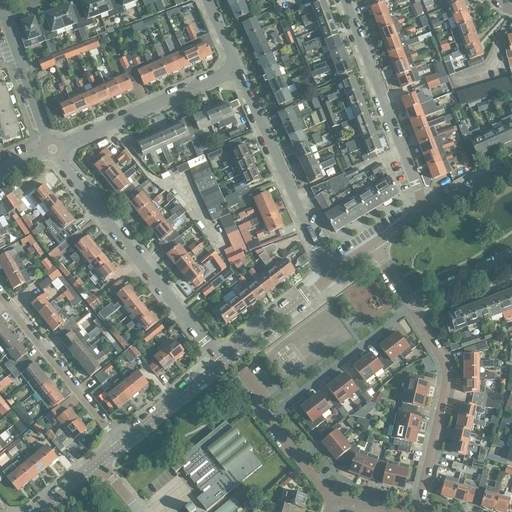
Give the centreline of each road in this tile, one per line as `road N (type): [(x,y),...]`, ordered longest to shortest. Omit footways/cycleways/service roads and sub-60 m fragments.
road 1 (residential): [(221,362),(51,151)]
road 2 (residential): [(423,214),(343,0)]
road 3 (residential): [(326,274),(234,70)]
road 4 (residential): [(415,511),(446,384),(445,366),(411,302)]
road 5 (residential): [(51,151),(234,70)]
road 6 (residential): [(117,445),(0,297)]
road 7 (residential): [(264,416),(411,302)]
road 8 (residential): [(51,151),(0,9)]
road 9 (residential): [(221,362),(326,274)]
road 10 (residential): [(117,445),(221,362)]
